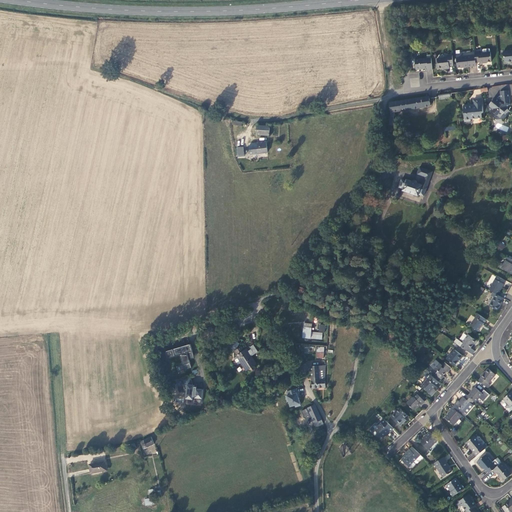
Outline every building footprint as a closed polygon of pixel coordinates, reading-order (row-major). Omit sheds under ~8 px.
[(484,64),(491,63),(490,52),(489,51),(483,51),(482,52),(483,55),(479,55),(479,54),(474,55),(475,65),(479,64),(479,66),(484,65),(484,64)] [(511,65),(511,53),(503,54),(504,64),(511,64),(511,65)] [(463,70),(475,69),(475,65),(474,55),(466,55),(466,59),(464,60),(463,56),(455,57),(456,70),(463,69),(463,70)] [(448,68),(453,68),(451,56),(447,57),(447,59),(443,59),(442,60),(437,61),(437,65),(436,66),(436,71),(444,70),(444,71),(448,71),(448,68)] [(427,73),(432,72),(431,60),(426,60),(427,61),(415,62),(416,73),(421,72),(421,71),(427,71),(427,73)] [(418,73),(410,74),(410,87),(419,86),(418,73)] [(511,86),(507,87),(499,88),(501,100),(503,100),(503,104),(499,104),(495,101),(493,102),(489,106),(490,109),(493,112),(491,113),(497,118),(500,114),(503,116),(507,111),(507,110),(510,107),(509,99),(511,98),(511,86)] [(428,99),(390,105),(389,107),(391,114),(389,127),(392,127),(394,114),(430,109),(428,99)] [(475,107),(463,108),(464,124),(470,123),(470,121),(481,120),(481,115),(483,115),(481,101),(474,102),(475,107)] [(254,147),(246,148),(247,157),(265,154),(264,143),(254,144),(254,147)] [(432,174),(419,170),(417,177),(424,180),(422,187),(406,182),(406,184),(401,182),(398,190),(403,191),(402,193),(418,199),(419,197),(424,199),(432,174)] [(390,173),(382,172),(381,180),(389,181),(390,173)] [(502,251),(505,245),(500,242),(497,249),(502,251)] [(511,271),(511,272),(511,271),(511,262),(507,260),(501,271),(511,277),(511,275),(511,271)] [(499,294),(505,283),(496,278),(488,293),(492,295),(499,299),(501,295),(499,294)] [(502,304),(503,301),(499,299),(492,295),(491,298),(493,299),(489,308),(497,313),(502,304)] [(478,334),(486,322),(476,316),(474,319),(475,320),(469,328),(478,334)] [(312,327),(304,326),(303,341),(322,342),(322,336),(311,335),(312,327)] [(470,352),(476,343),(468,337),(462,345),(456,341),(454,345),(467,354),(469,351),(470,352)] [(233,341),(228,338),(225,343),(224,344),(233,349),(233,348),(231,346),(233,341)] [(192,356),(188,343),(179,346),(179,345),(163,349),(165,357),(178,353),(182,368),(189,366),(187,358),(192,356)] [(301,344),(301,352),(314,353),(314,345),(301,344)] [(237,355),(236,356),(236,357),(240,363),(246,371),(249,369),(251,372),(252,373),(255,371),(255,369),(253,366),(256,364),(250,356),(257,352),(252,345),(249,347),(251,350),(248,352),(246,349),(243,350),(241,347),(235,351),(237,355)] [(454,368),(462,358),(455,352),(451,357),(450,356),(446,362),(454,368)] [(448,375),(451,371),(444,365),(442,368),(439,365),(434,371),(436,373),(434,376),(441,382),(444,379),(443,378),(446,374),(448,375)] [(325,390),(325,382),(325,368),(311,369),(312,391),(325,390)] [(481,379),(478,383),(485,389),(488,386),(495,377),(487,371),(483,376),(482,375),(480,379),(481,379)] [(188,376),(180,378),(182,387),(185,387),(184,397),(190,397),(190,395),(193,396),(192,400),(199,401),(200,387),(195,387),(194,387),(191,387),(192,385),(192,383),(190,383),(188,376)] [(435,388),(438,385),(429,377),(426,381),(428,382),(424,386),(422,384),(419,388),(429,396),(434,389),(437,391),(438,390),(435,388)] [(472,394),(468,399),(473,404),(475,405),(482,396),(474,390),(471,393),(472,394)] [(287,393),(275,397),(276,402),(288,398),(287,393)] [(511,396),(510,395),(503,402),(510,409),(511,408),(511,396)] [(421,407),(424,404),(417,397),(414,400),(412,399),(406,405),(413,412),(416,412),(421,407)] [(458,403),(452,410),(461,418),(464,415),(463,414),(470,406),(471,406),(473,404),(468,399),(466,397),(463,400),(463,399),(459,404),(458,403)] [(311,407),(303,410),(310,430),(318,426),(311,407)] [(404,421),(407,417),(400,410),(391,420),(400,428),(406,422),(404,421)] [(450,413),(445,420),(453,427),(461,418),(452,410),(449,413),(450,413)] [(390,434),(393,431),(384,423),(378,428),(377,427),(375,427),(371,431),(371,433),(375,438),(378,436),(382,440),(388,434),(390,437),(391,436),(390,434)] [(424,441),(420,445),(428,452),(431,448),(431,449),(437,442),(429,435),(426,438),(427,439),(424,441)] [(149,438),(138,442),(141,449),(151,445),(149,438)] [(473,456),(476,459),(485,452),(474,439),(466,445),(471,451),(471,452),(474,455),(473,456)] [(407,456),(402,462),(409,469),(414,465),(416,467),(417,466),(423,460),(412,449),(406,456),(407,456)] [(486,473),(489,476),(492,473),(496,470),(486,457),(476,465),(480,470),(481,469),(485,474),(486,473)] [(446,464),(443,460),(434,466),(443,480),(451,475),(447,469),(447,468),(445,465),(446,464)] [(102,463),(86,466),(88,475),(104,472),(102,463)] [(503,481),(504,482),(511,476),(508,472),(508,471),(503,464),(496,470),(492,473),(495,477),(496,476),(499,479),(501,482),(503,481)] [(460,488),(456,481),(446,488),(451,494),(449,495),(452,499),(465,491),(462,487),(460,488)] [(149,491),(146,491),(146,495),(150,494),(151,498),(159,496),(158,491),(154,492),(153,489),(150,490),(151,493),(150,493),(149,491)] [(475,507),(469,497),(459,504),(459,508),(463,509),(464,511),(475,511),(477,511),(475,508),(475,507)] [(150,499),(143,501),(144,507),(151,506),(151,508),(160,506),(159,498),(150,499)] [(511,511),(511,500),(511,501),(511,502),(501,510),(502,511),(511,511)]
